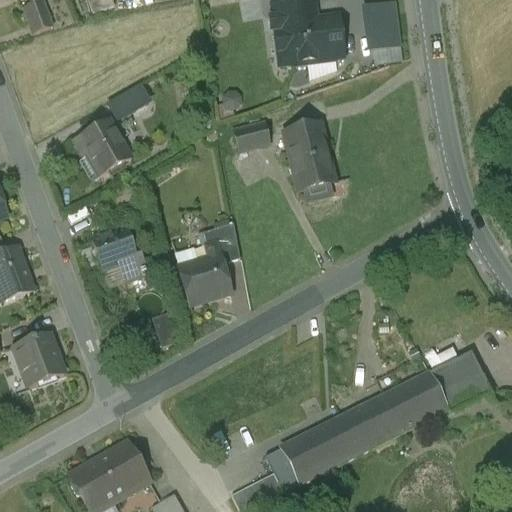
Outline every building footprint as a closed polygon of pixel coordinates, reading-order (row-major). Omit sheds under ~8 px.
[(56,0),(37,0),(40,5),(42,5),(51,30),(66,25),(56,0)] [(110,0),(85,0),(92,18),(114,10),(110,0)] [(40,5),(22,12),(32,38),(51,31),(51,30),(42,5),(40,5)] [(314,16),(305,9),(291,11),(290,6),(272,9),(273,21),(269,22),(271,35),(275,35),(277,55),(289,54),(291,71),(335,65),(335,62),(342,61),(337,20),(315,23),(314,16)] [(394,6),(365,10),(371,55),(400,51),(394,6)] [(125,99),(106,110),(113,123),(132,112),(125,99)] [(130,164),(109,126),(73,146),(83,162),(83,163),(94,183),(95,184),(130,164)] [(263,128),(233,136),(238,157),(268,149),(263,128)] [(319,130),(283,139),(297,196),(304,195),(306,206),(330,201),(327,189),(333,187),(319,130)] [(94,183),(83,163),(78,166),(89,186),(94,183)] [(135,182),(105,199),(112,212),(139,196),(135,182)] [(233,228),(202,237),(209,263),(218,260),(221,269),(239,263),(233,228)] [(125,234),(91,247),(101,276),(119,270),(136,263),(135,262),(125,234)] [(6,259),(0,260),(0,307),(32,295),(16,254),(6,259)] [(209,263),(178,272),(190,310),(230,298),(221,269),(218,260),(209,263)] [(136,263),(119,270),(125,287),(146,280),(139,261),(135,262),(136,263)] [(47,339),(12,353),(28,394),(63,380),(47,339)] [(470,357),(281,453),(300,490),(447,415),(448,419),(490,398),(470,357)] [(126,447),(68,480),(86,511),(105,511),(149,487),(126,447)] [(272,478),(230,500),(236,511),(257,511),(283,499),(272,478)] [(179,511),(173,500),(151,511),(179,511)]
